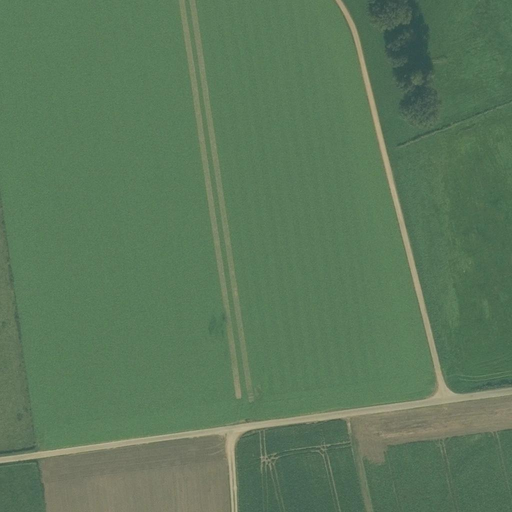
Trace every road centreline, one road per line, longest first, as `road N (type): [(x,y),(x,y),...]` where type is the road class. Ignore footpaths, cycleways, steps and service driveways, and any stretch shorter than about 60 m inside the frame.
road 1 (residential): [(0,460),(511,392)]
road 2 (track): [(447,400),(352,24),(336,0)]
